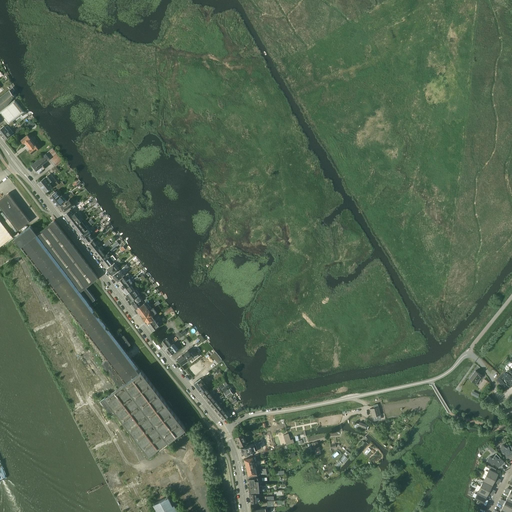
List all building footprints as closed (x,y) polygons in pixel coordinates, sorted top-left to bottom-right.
[(9,90),(0,97),(0,110),(8,104),(14,96),(9,90)] [(14,100),(0,111),(0,114),(8,125),(10,123),(24,112),(14,100)] [(0,129),(0,134),(1,136),(10,129),(9,128),(7,129),(4,126),(0,129)] [(10,129),(1,136),(4,139),(13,132),(10,129)] [(22,144),(25,148),(32,142),(29,139),(30,138),(27,135),(20,140),(23,143),(22,144)] [(35,145),(34,145),(32,142),(25,148),(28,151),(29,150),(31,154),(38,148),(35,145)] [(30,165),(31,165),(37,173),(45,168),(42,165),(50,159),(55,166),(62,161),(52,148),(30,165)] [(45,177),(44,177),(38,183),(45,192),(51,186),(53,188),(59,184),(56,181),(53,183),(54,184),(53,184),(51,181),(50,182),(46,176),(45,177)] [(49,197),(52,201),(55,199),(56,200),(58,199),(59,200),(60,199),(62,197),(61,195),(60,196),(56,191),(49,197)] [(0,198),(0,207),(17,230),(30,221),(8,193),(0,198)] [(62,198),(63,197),(62,197),(60,199),(59,200),(58,199),(56,200),(55,199),(52,201),(57,207),(63,202),(63,203),(65,201),(62,198)] [(74,204),(70,199),(61,206),(65,211),(74,204)] [(70,210),(64,215),(67,219),(73,214),(74,213),(71,209),(70,210)] [(73,214),(67,219),(70,223),(76,218),(78,217),(75,213),(73,214)] [(76,218),(70,223),(73,227),(79,222),(76,218)] [(115,413),(121,420),(116,424),(121,431),(126,427),(150,458),(156,453),(155,451),(185,427),(171,408),(173,406),(168,400),(166,402),(141,369),(141,370),(124,349),(130,344),(123,335),(123,336),(120,333),(115,337),(89,303),(95,299),(86,287),(98,277),(54,220),(37,233),(31,225),(14,238),(84,330),(79,334),(81,337),(82,337),(119,386),(99,401),(111,416),(115,413)] [(0,221),(0,245),(12,236),(0,221)] [(79,222),(73,227),(76,231),(84,225),(81,221),(79,222)] [(84,225),(76,231),(80,235),(86,230),(85,230),(87,229),(84,225)] [(86,230),(80,235),(83,239),(91,233),(90,232),(88,233),(86,230)] [(91,233),(83,239),(86,243),(92,238),(92,237),(90,234),(89,235),(89,234),(91,233)] [(88,244),(91,248),(96,244),(97,245),(99,243),(97,241),(95,243),(93,240),(88,244)] [(101,246),(94,252),(97,255),(102,251),(103,250),(104,249),(102,246),(101,247),(101,246)] [(105,255),(100,259),(103,262),(107,259),(107,258),(112,255),(109,251),(105,255)] [(107,259),(103,262),(107,268),(112,264),(111,263),(112,263),(113,264),(114,263),(113,262),(113,261),(110,257),(107,259)] [(113,264),(107,269),(112,275),(118,270),(114,265),(120,260),(118,258),(114,261),(115,262),(114,263),(113,264)] [(127,264),(113,276),(116,281),(124,274),(122,272),(129,267),(127,264)] [(117,281),(120,286),(128,280),(126,281),(124,279),(129,275),(129,274),(131,273),(129,271),(128,273),(127,273),(117,281)] [(128,280),(120,286),(123,289),(129,285),(127,283),(129,281),(128,280)] [(123,289),(126,294),(134,289),(131,285),(130,286),(129,285),(123,289)] [(126,295),(130,301),(139,294),(136,290),(135,291),(134,289),(126,294),(126,295)] [(131,302),(136,309),(146,302),(144,303),(142,301),(141,299),(142,299),(140,296),(131,302)] [(146,302),(136,309),(140,314),(148,309),(149,310),(153,307),(151,309),(146,302)] [(140,314),(144,320),(147,324),(154,319),(152,316),(157,312),(153,307),(149,310),(148,309),(140,314)] [(154,319),(147,324),(149,328),(158,321),(156,320),(158,318),(157,317),(156,318),(156,317),(154,319)] [(158,321),(149,328),(152,331),(162,324),(160,322),(159,323),(158,321)] [(179,331),(175,334),(178,339),(182,336),(187,332),(185,329),(180,333),(179,331)] [(166,337),(166,338),(160,342),(165,348),(171,343),(166,337)] [(165,350),(170,356),(175,352),(179,349),(174,343),(169,347),(165,350)] [(192,361),(199,356),(191,346),(177,358),(182,365),(190,359),(192,361)] [(211,355),(217,363),(220,360),(214,352),(211,355)] [(192,366),(187,370),(193,378),(198,374),(198,373),(202,370),(205,367),(200,361),(197,363),(192,366)] [(469,378),(476,384),(478,381),(479,382),(483,377),(475,370),(469,378)] [(201,392),(200,393),(207,387),(203,383),(204,383),(204,382),(205,381),(202,378),(201,379),(201,378),(194,384),(201,392)] [(207,387),(200,393),(203,397),(208,392),(206,390),(208,388),(207,387)] [(227,398),(233,394),(229,389),(224,393),(227,398)] [(208,392),(203,397),(207,401),(212,396),(208,392)] [(212,396),(207,401),(210,405),(217,399),(214,395),(212,396)] [(217,399),(210,405),(213,409),(220,403),(217,399)] [(220,403),(213,409),(216,413),(224,407),(220,403)] [(381,415),(378,406),(374,408),(370,409),(372,417),(374,416),(380,415),(381,415)] [(224,407),(216,413),(220,416),(227,410),(224,407)] [(227,410),(220,416),(223,420),(228,416),(229,418),(231,416),(227,410)] [(367,424),(360,422),(357,428),(365,431),(367,424)] [(283,435),(286,445),(291,443),(288,433),(283,435)] [(246,444),(242,434),(235,437),(240,447),(246,444)] [(254,444),(253,444),(242,447),(242,448),(241,449),(242,452),(244,452),(245,455),(256,451),(256,450),(257,450),(255,443),(254,444)] [(501,452),(504,451),(506,458),(508,457),(509,457),(510,458),(511,457),(511,450),(510,445),(505,447),(505,446),(504,445),(503,445),(502,445),(501,445),(500,446),(500,447),(500,448),(501,452)] [(491,464),(493,462),(498,467),(500,465),(501,465),(501,466),(505,462),(496,453),(492,457),(491,457),(490,456),(489,457),(488,457),(488,458),(488,459),(488,460),(488,461),(491,464)] [(257,474),(255,467),(246,469),(248,476),(250,475),(250,477),(257,475),(257,474)] [(489,469),(486,475),(495,479),(498,474),(489,469)] [(486,475),(483,480),(492,485),(495,479),(486,475)] [(248,483),(249,487),(259,486),(258,483),(258,477),(254,478),(254,479),(248,479),(249,483),(248,483)] [(483,480),(480,486),(489,491),(492,485),(483,480)] [(480,486),(477,492),(486,496),(489,491),(480,486)] [(482,505),(486,496),(477,492),(474,497),(478,499),(476,502),(482,505)] [(250,493),(250,497),(251,502),(260,501),(260,499),(256,499),(256,493),(250,493)] [(180,511),(174,499),(170,501),(168,496),(153,504),(153,506),(153,507),(155,508),(155,509),(155,510),(156,511),(180,511)] [(511,507),(504,503),(501,509),(507,511),(510,511),(511,509),(511,507)]
